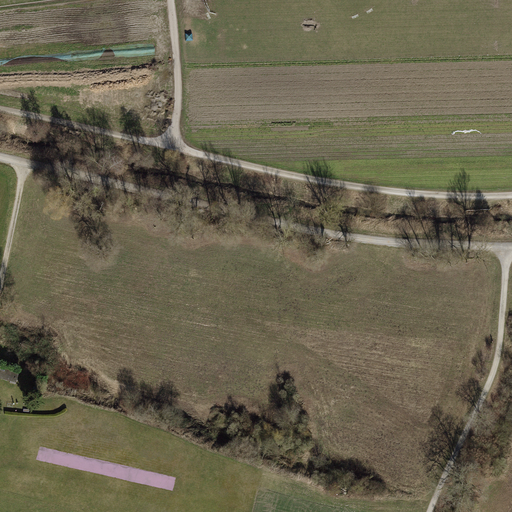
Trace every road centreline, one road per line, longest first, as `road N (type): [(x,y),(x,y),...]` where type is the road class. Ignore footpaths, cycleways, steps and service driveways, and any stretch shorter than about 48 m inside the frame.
road 1 (track): [(511,195),(345,184),(0,109)]
road 2 (track): [(25,163),(336,232),(508,247)]
road 3 (track): [(429,511),(495,371),(508,247)]
road 4 (track): [(172,0),(179,98),(170,144)]
road 5 (track): [(0,286),(25,163)]
